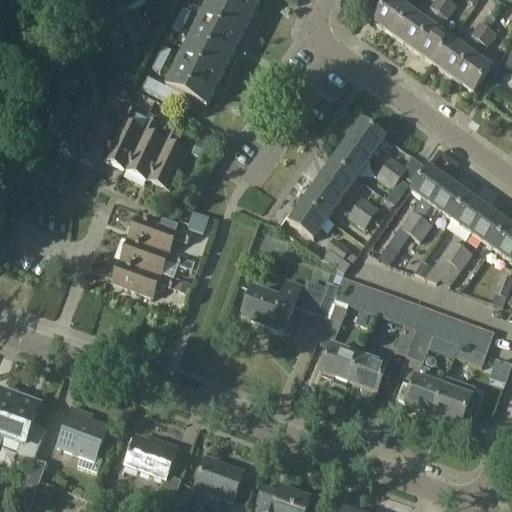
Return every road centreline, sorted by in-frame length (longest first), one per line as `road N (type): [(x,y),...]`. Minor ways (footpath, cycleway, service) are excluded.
road 1 (residential): [(484,504),(49,353)]
road 2 (residential): [(511,176),(333,49)]
road 3 (residential): [(333,49),(252,182)]
road 4 (residential): [(49,353),(101,209)]
